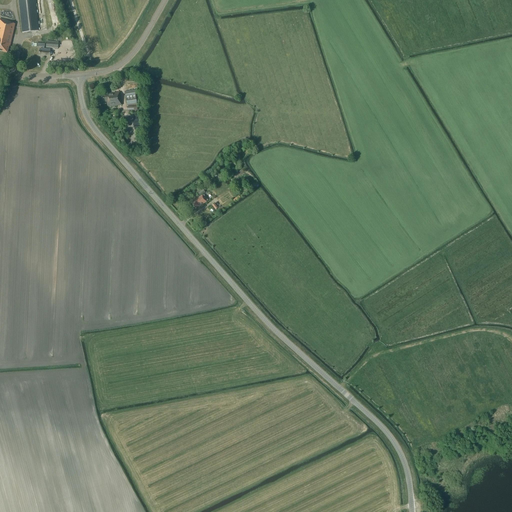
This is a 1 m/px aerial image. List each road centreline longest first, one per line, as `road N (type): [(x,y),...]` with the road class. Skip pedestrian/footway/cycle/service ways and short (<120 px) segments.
road 1 (tertiary): [(412,511),(407,472),(388,434),(265,321),(131,171),(82,105),(78,74)]
road 2 (tertiary): [(78,74),(126,59),(165,0)]
